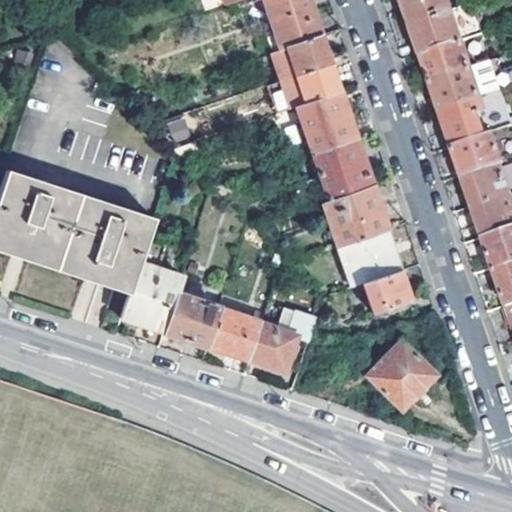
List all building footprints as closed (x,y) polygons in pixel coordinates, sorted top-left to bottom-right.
[(309,0),(264,0),(280,49),(322,35),(309,0)] [(450,0),(404,0),(412,24),(453,10),(450,0)] [(453,10),(412,24),(423,55),(464,41),(453,10)] [(322,35),(280,49),(271,52),(280,81),(331,64),(322,35)] [(473,68),(464,41),(423,55),(432,82),(473,68)] [(473,68),(432,82),(441,110),(503,89),(494,60),(473,68)] [(341,92),(331,64),(280,81),(290,109),(296,107),(341,92)] [(511,116),(503,89),(441,110),(454,148),(495,134),(511,128),(511,116)] [(341,92),(296,107),(311,154),(357,140),(341,92)] [(176,142),(190,135),(181,118),(168,125),(176,142)] [(495,134),(454,148),(463,176),(502,163),(504,162),(495,134)] [(171,151),(182,161),(199,155),(194,140),(169,149),(171,151)] [(357,140),(311,154),(327,203),(373,188),(357,140)] [(511,193),(502,163),(463,176),(474,207),(511,193)] [(0,184),(0,246),(19,252),(92,276),(101,279),(124,208),(5,170),(0,184)] [(337,246),(387,230),(375,194),(373,188),(327,203),(322,205),(335,247),(337,246)] [(511,193),(474,207),(485,239),(511,228),(511,193)] [(138,213),(124,208),(101,279),(114,284),(138,213)] [(138,213),(114,284),(129,289),(136,263),(143,241),(151,217),(138,213)] [(511,263),(511,228),(485,239),(495,269),(511,263)] [(350,286),(362,283),(401,271),(387,230),(337,246),(350,286)] [(143,241),(136,263),(157,270),(164,248),(143,241)] [(0,251),(127,293),(129,289),(114,284),(101,279),(92,276),(19,252),(0,246),(0,251)] [(127,293),(119,319),(163,333),(174,295),(180,277),(157,270),(136,263),(129,289),(127,293)] [(507,307),(511,305),(511,263),(495,269),(507,307)] [(362,283),(376,329),(416,317),(401,271),(362,283)] [(174,295),(163,333),(207,347),(218,310),(174,295)] [(311,322),(313,318),(283,309),(276,329),(261,324),(249,362),(283,373),(295,337),(306,340),(311,322)] [(249,362),(261,324),(218,310),(207,347),(249,362)] [(437,375),(401,338),(365,374),(401,410),(437,375)]
